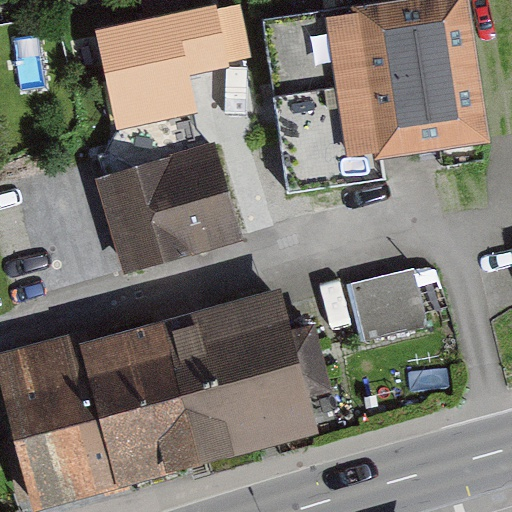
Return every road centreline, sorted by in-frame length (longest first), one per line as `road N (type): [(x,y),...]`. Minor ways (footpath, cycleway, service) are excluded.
road 1 (unknown): [(455,258),(499,200),(507,160),(502,0)]
road 2 (secondary): [(511,449),(305,511)]
